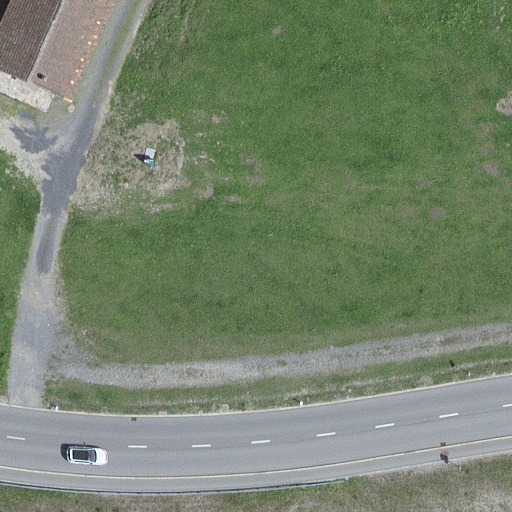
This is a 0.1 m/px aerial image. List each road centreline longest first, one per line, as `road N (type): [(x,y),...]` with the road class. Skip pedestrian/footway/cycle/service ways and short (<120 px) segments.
road 1 (secondary): [(0,437),(118,450),(219,447),(511,406)]
road 2 (track): [(144,0),(63,171),(17,441)]
